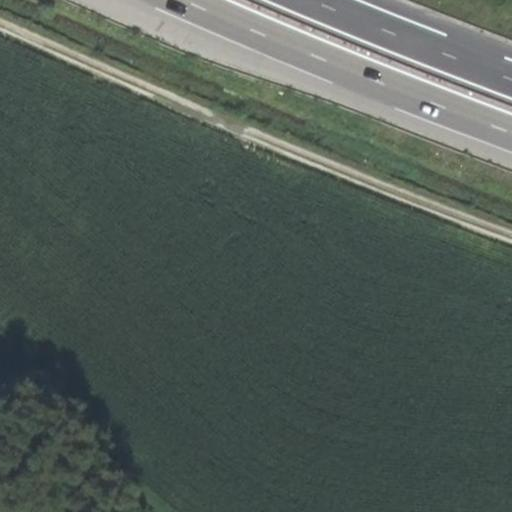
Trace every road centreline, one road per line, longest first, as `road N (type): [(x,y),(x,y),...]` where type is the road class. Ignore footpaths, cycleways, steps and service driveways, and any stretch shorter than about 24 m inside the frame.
road 1 (track): [(0,18),(261,135),(511,232)]
road 2 (trunk): [(181,0),(511,133)]
road 3 (track): [(0,343),(157,511)]
road 4 (trunk): [(511,80),(310,0)]
